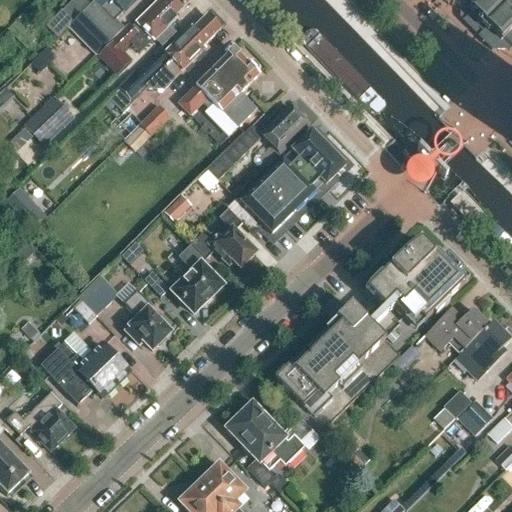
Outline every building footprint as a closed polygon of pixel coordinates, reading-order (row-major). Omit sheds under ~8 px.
[(82,0),(75,0),(46,29),(57,40),(67,30),(90,8),(82,0)] [(124,17),(127,14),(141,0),(98,0),(90,8),(67,30),(96,59),(123,32),(114,24),(123,16),(124,17)] [(139,58),(153,43),(154,44),(176,23),(174,20),(191,3),(188,0),(166,0),(164,2),(162,1),(132,30),(130,28),(112,45),(123,56),(130,49),(139,58)] [(444,0),(452,8),(458,3),(460,0),(444,0)] [(511,0),(460,0),(458,3),(462,8),(460,10),(483,34),(511,29),(511,0)] [(174,82),(204,53),(203,50),(220,32),(207,19),(194,32),(191,30),(165,56),(160,51),(133,77),(119,91),(120,92),(115,97),(126,108),(131,103),(133,105),(146,91),(144,88),(163,71),(174,82)] [(39,77),(56,61),(46,51),(30,67),(39,77)] [(255,74),(251,68),(245,69),(244,67),(243,68),(235,61),(237,60),(231,54),(224,60),(225,61),(176,108),(187,119),(199,108),(205,114),(210,110),(233,133),(253,114),(238,99),(244,93),(243,92),(256,80),(255,78),(255,74)] [(0,111),(12,99),(5,92),(0,97),(0,111)] [(54,100),(23,129),(43,150),(74,121),(54,100)] [(277,159),(305,132),(286,111),(258,139),(277,159)] [(146,142),(166,123),(157,113),(137,133),(146,142)] [(147,143),(146,142),(137,133),(124,145),(134,156),(147,143)] [(214,185),(257,144),(246,134),(204,174),(214,185)] [(223,213),(224,214),(240,229),(249,220),(268,240),(278,230),(280,232),(323,190),(325,191),(346,170),(309,134),(236,207),(233,204),(223,213)] [(19,194),(6,207),(32,234),(45,221),(19,194)] [(470,226),(479,217),(459,196),(450,205),(470,226)] [(162,218),(171,227),(188,211),(179,201),(162,218)] [(234,235),(240,229),(224,214),(215,224),(227,236),(218,245),(214,240),(212,242),(208,238),(206,240),(202,236),(189,249),(204,264),(211,258),(225,272),(229,268),(236,275),(253,258),(240,243),(241,242),(234,235)] [(19,270),(35,254),(27,246),(11,262),(19,270)] [(0,249),(0,265),(8,258),(0,249)] [(200,268),(204,264),(189,249),(175,262),(188,276),(184,279),(185,281),(169,298),(190,320),(221,290),(200,268)] [(402,259),(379,282),(371,289),(377,295),(376,295),(402,322),(411,314),(423,326),(431,318),(434,320),(448,306),(446,304),(464,286),(456,278),(460,274),(446,259),(436,269),(416,249),(402,259)] [(158,279),(130,250),(118,262),(146,291),(158,279)] [(98,282),(76,303),(94,322),(116,300),(98,282)] [(166,336),(171,330),(160,319),(154,325),(145,315),(148,311),(134,296),(121,309),(132,322),(122,335),(136,351),(140,347),(149,355),(152,352),(157,352),(164,345),(163,341),(167,338),(166,336)] [(281,405),(297,422),(315,441),(398,361),(349,310),(272,384),(287,400),(281,405)] [(458,359),(486,331),(471,316),(459,327),(448,316),(423,341),(439,357),(447,349),(458,359)] [(93,322),(81,332),(91,343),(102,333),(93,322)] [(33,345),(41,338),(28,325),(21,333),(33,345)] [(500,354),(509,345),(491,327),(487,331),(486,331),(458,359),(453,364),(475,386),(503,358),(500,354)] [(73,338),(57,354),(95,394),(103,401),(106,397),(109,399),(115,393),(113,391),(118,386),(120,387),(126,381),(125,379),(127,376),(102,349),(92,358),(73,338)] [(406,372),(421,354),(413,348),(399,366),(406,372)] [(25,366),(34,358),(27,351),(19,359),(25,366)] [(57,354),(40,370),(78,410),(95,394),(57,354)] [(460,418),(470,408),(458,396),(433,421),(445,433),(460,418)] [(70,436),(74,433),(57,415),(62,410),(51,398),(23,424),(15,417),(7,424),(21,439),(30,431),(34,435),(33,436),(51,455),(55,452),(59,451),(59,447),(66,441),(70,441),(70,436)] [(475,404),(457,423),(465,431),(484,413),(475,404)] [(300,447),(311,436),(297,422),(282,437),(252,407),(226,432),(255,462),(245,474),(264,493),(269,488),(279,499),(287,490),(277,479),(274,482),(268,476),(278,466),(284,471),(304,452),(300,447)] [(496,449),(511,433),(503,424),(487,440),(496,449)] [(0,491),(8,500),(31,478),(0,446),(0,491)] [(360,473),(369,463),(357,452),(348,462),(360,473)] [(511,470),(511,454),(510,452),(496,466),(506,476),(511,470)] [(208,482),(199,490),(221,511),(236,511),(233,508),(243,498),(218,472),(216,474),(212,475),(208,478),(208,482)] [(398,499),(409,510),(427,493),(416,482),(398,499)] [(221,511),(199,490),(190,499),(186,499),(183,502),(183,506),(180,508),(183,511),(221,511)] [(408,511),(396,499),(383,511),(408,511)]
